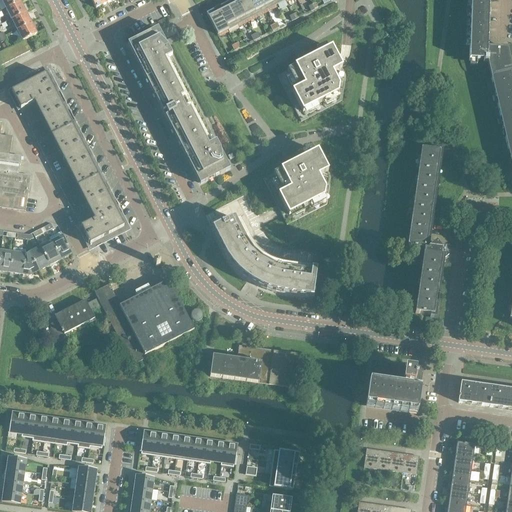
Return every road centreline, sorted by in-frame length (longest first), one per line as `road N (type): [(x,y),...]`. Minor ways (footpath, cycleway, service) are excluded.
road 1 (residential): [(76,45),(169,225)]
road 2 (residential): [(58,56),(149,237)]
road 3 (unclassified): [(449,347),(264,321)]
road 4 (residential): [(169,225),(194,275),(264,321)]
road 5 (residential): [(60,209),(0,84)]
